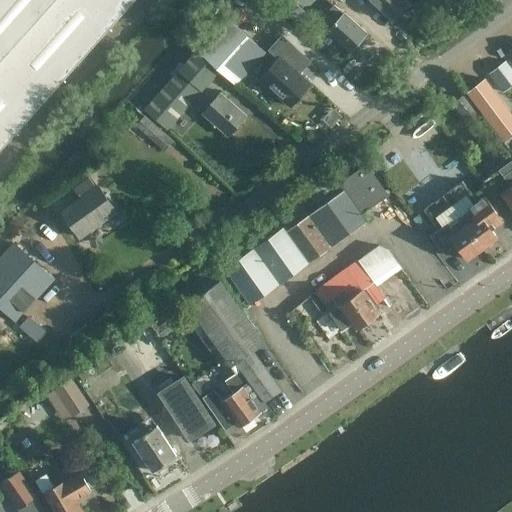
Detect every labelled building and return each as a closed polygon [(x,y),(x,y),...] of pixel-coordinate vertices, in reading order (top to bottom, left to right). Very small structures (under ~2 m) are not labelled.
[(0,0),(0,151),(135,0),(0,0)] [(367,0),(393,22),(411,1),(409,0),(367,0)] [(350,51),(367,33),(344,12),(343,13),(334,5),(325,15),(334,23),(327,31),(350,51)] [(240,30),(228,18),(145,110),(167,129),(220,71),(236,85),(265,52),(240,30)] [(260,79),(290,106),(310,84),(298,73),(309,61),(282,36),(270,50),(279,58),(260,79)] [(511,85),(511,68),(506,60),(490,72),(504,91),(511,85)] [(511,114),(485,78),(467,92),(511,151),(511,114)] [(228,136),(247,115),(221,92),(202,113),(228,136)] [(467,122),(480,113),(465,93),(452,103),(467,122)] [(135,137),(141,131),(163,152),(172,141),(144,116),(130,132),(135,137)] [(511,160),(499,170),(511,186),(501,194),(511,208),(511,160)] [(310,263),(367,222),(361,214),(388,195),(366,165),(340,185),(344,190),(287,231),(310,263)] [(69,197),(73,203),(61,212),(80,238),(117,211),(99,185),(96,187),(92,181),(69,197)] [(462,181),(443,195),(483,250),(498,239),(486,222),(498,213),(482,192),(474,199),(462,181)] [(483,250),(443,195),(423,210),(436,227),(428,232),(444,254),(456,245),(468,261),(483,250)] [(250,305),(308,263),(283,227),(224,268),(250,305)] [(56,279),(14,241),(0,256),(0,308),(15,322),(56,279)] [(380,245),(315,291),(342,329),(353,322),(358,329),(380,313),(363,289),(398,264),(389,250),(380,245)] [(280,391),(252,352),(264,344),(219,281),(187,304),(196,317),(188,323),(209,352),(212,351),(231,378),(231,379),(257,416),(263,412),(261,410),(269,405),(267,401),(280,391)] [(38,338),(46,327),(28,314),(20,325),(38,338)] [(189,439),(214,423),(184,377),(159,392),(189,439)] [(241,427),(257,416),(231,379),(226,382),(234,394),(224,401),(215,390),(204,398),(227,430),(238,422),(241,427)] [(63,408),(80,397),(70,382),(53,392),(63,408)] [(154,471),(176,456),(157,426),(134,441),(154,471)] [(0,485),(17,510),(36,498),(19,472),(0,485)] [(83,511),(77,501),(92,492),(81,473),(44,494),(54,511),(83,511)]
